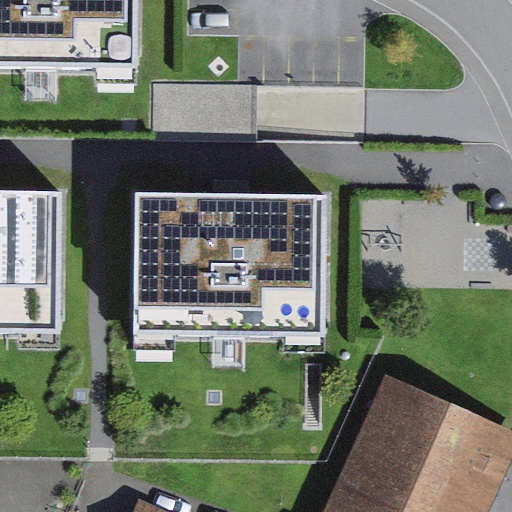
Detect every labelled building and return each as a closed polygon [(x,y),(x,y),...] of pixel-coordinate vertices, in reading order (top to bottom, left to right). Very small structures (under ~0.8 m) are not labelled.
[(0,0),(0,63),(135,65),(136,0),(0,0)] [(0,328),(58,328),(62,193),(0,192),(0,328)] [(137,334),(323,330),(326,197),(137,195),(137,334)] [(486,511),(511,452),(511,437),(386,381),(326,511),(486,511)] [(177,511),(151,501),(146,511),(177,511)]
